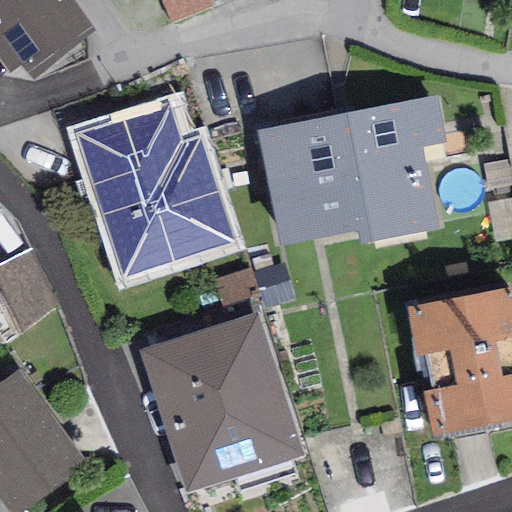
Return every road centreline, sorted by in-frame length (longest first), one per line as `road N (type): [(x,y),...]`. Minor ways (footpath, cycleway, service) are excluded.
road 1 (residential): [(0,105),(204,41),(305,24),(364,29)]
road 2 (residential): [(364,29),(468,63),(511,68)]
